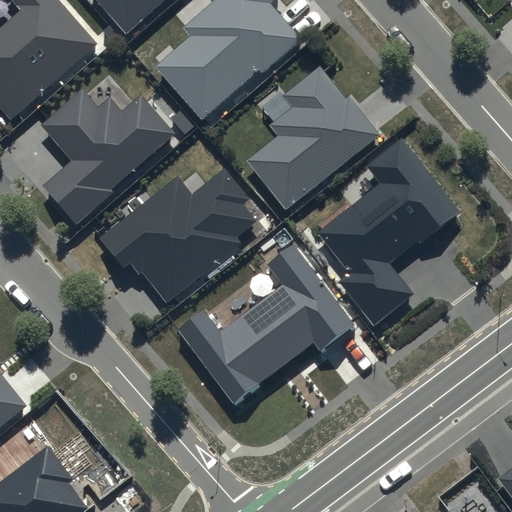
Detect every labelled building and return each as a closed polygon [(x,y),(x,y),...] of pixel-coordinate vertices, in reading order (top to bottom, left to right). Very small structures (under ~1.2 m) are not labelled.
[(96,43),(58,0),(19,0),(23,4),(0,23),(0,103),(12,117),(96,43)] [(98,0),(127,32),(163,0),(98,0)] [(275,0),(210,0),(184,23),(191,31),(156,61),(204,116),(260,67),(264,72),(303,38),(272,3),(275,0)] [(345,93),(320,63),(285,91),(293,101),(269,121),(277,130),(245,156),(286,207),(381,131),(348,91),(345,93)] [(97,103),(81,86),(42,121),(74,156),(44,183),(76,219),(176,130),(140,90),(122,106),(110,92),(97,103)] [(374,320),(413,290),(389,260),(417,238),(421,242),(461,210),(400,133),(366,160),(379,177),(317,226),(350,268),(339,276),(374,320)] [(247,194),(224,165),(190,192),(176,174),(100,234),(125,266),(131,261),(140,271),(143,269),(168,300),(240,242),(235,236),(258,218),(242,198),(247,194)] [(356,326),(294,243),(270,261),(285,280),(219,329),(203,307),(176,327),(236,408),(263,388),(259,383),(315,342),(322,351),(356,326)] [(0,424),(28,403),(0,368),(0,360),(2,359),(0,356),(0,424)] [(511,459),(494,473),(511,495),(511,459)] [(485,511),(461,511),(454,502),(440,511),(490,511),(489,509),(485,511)]
